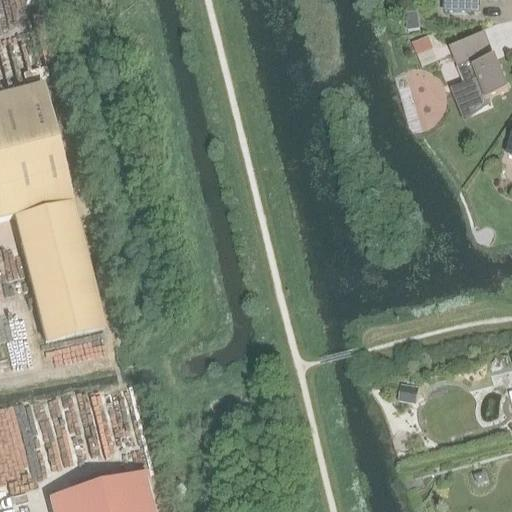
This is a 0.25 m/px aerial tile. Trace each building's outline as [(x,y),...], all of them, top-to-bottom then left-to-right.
[(437,0),(444,1),(444,15),(470,15),(471,1),(495,2),(496,0),(437,0)] [(419,32),(417,14),(404,16),(407,33),(419,32)] [(488,103),(508,94),(494,61),(482,66),(479,60),(491,55),(484,37),(449,52),(464,88),(455,91),(466,116),(487,107),(488,108),(490,106),(488,103)] [(411,46),(422,71),(437,64),(427,40),(411,46)] [(0,99),(0,224),(12,222),(44,346),(102,331),(41,89),(0,99)] [(401,388),(398,405),(415,408),(418,391),(401,388)] [(49,502),(51,511),(155,511),(147,478),(49,502)]
